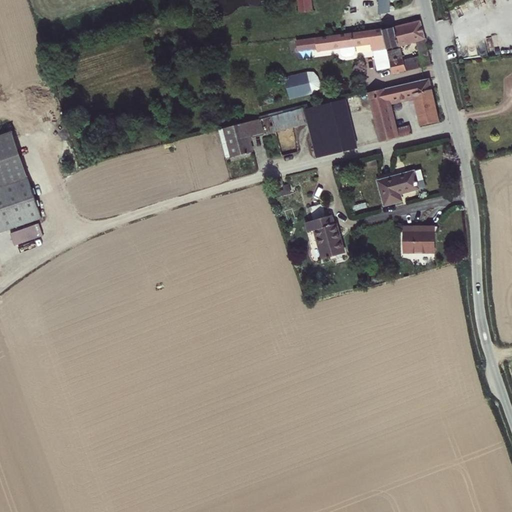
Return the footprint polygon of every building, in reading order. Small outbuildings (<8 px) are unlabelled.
[(311,10),(310,0),(295,0),(296,11),(311,10)] [(428,42),(424,20),(398,23),(398,27),(377,29),(382,48),(428,42)] [(377,29),(312,36),(313,48),(356,44),(356,39),(367,37),(369,50),(382,48),(377,29)] [(432,65),(429,48),(419,50),(420,60),(399,64),(398,59),(385,62),(387,74),(432,65)] [(283,76),(288,98),(321,91),(316,69),(283,76)] [(428,134),(443,128),(434,79),(373,93),(386,145),(399,142),(390,110),(426,101),(432,122),(424,124),(428,134)] [(258,121),(223,131),(231,159),(253,153),(250,141),(241,143),(238,134),(248,131),(249,134),(261,131),(258,121)] [(0,133),(0,230),(42,218),(16,129),(0,133)] [(413,189),(410,176),(369,188),(376,210),(398,204),(395,195),(413,189)] [(118,188),(90,197),(95,211),(122,202),(118,188)] [(330,242),(320,205),(291,213),(294,225),(301,223),(307,247),(330,242)] [(431,250),(433,229),(404,227),(403,248),(431,250)]
